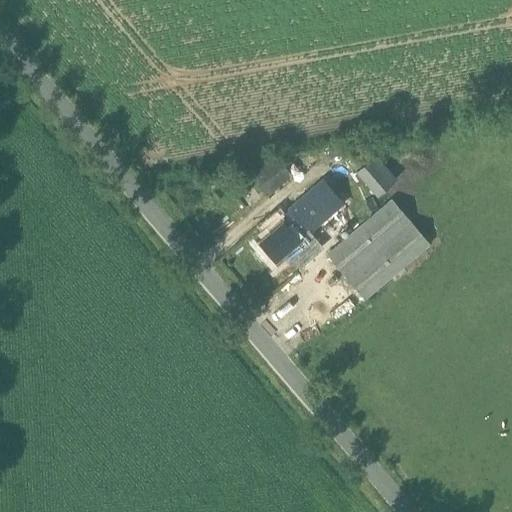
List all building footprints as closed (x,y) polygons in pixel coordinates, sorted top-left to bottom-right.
[(376,153),(356,170),(376,196),(397,178),(376,153)] [(278,157),(251,178),(268,197),(292,174),(278,157)] [(323,180),(287,210),(300,226),(308,236),(345,206),(323,180)] [(391,199),(325,255),(365,302),(431,246),(391,199)] [(269,231),(258,240),(275,260),(298,240),(293,234),(300,226),(287,210),(266,228),(269,231)]
